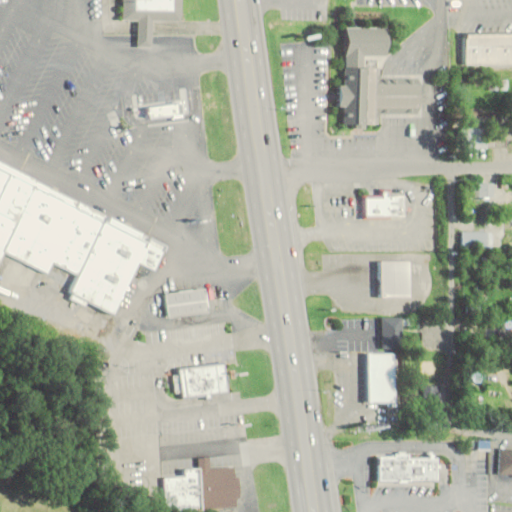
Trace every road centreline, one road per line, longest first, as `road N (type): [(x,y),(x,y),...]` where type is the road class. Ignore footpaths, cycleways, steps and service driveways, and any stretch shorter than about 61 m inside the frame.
road 1 (primary): [(315,511),(267,173)]
road 2 (residential): [(511,169),(267,173)]
road 3 (primary): [(267,173),(241,0)]
